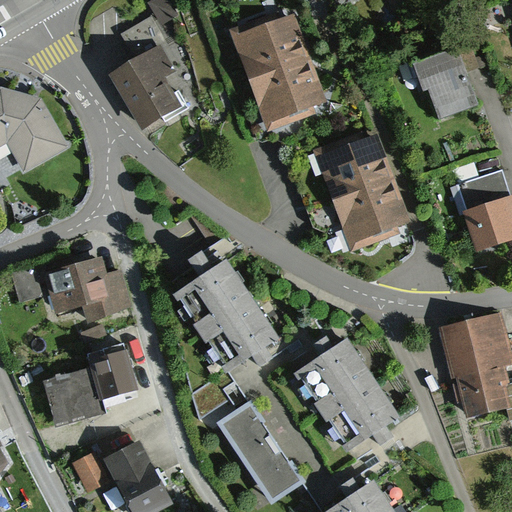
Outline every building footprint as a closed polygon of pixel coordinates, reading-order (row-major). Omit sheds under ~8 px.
[(233,34),(248,79),(308,58),(293,13),(233,34)] [(450,50),(410,66),(431,117),(470,101),(450,50)] [(156,53),(112,80),(141,128),(186,101),(156,53)] [(248,79),(264,124),(324,103),(308,58),(248,79)] [(0,92),(0,148),(6,145),(21,173),(66,147),(39,103),(0,92)] [(315,159),(330,203),(393,181),(378,137),(315,159)] [(460,185),(468,210),(511,196),(503,171),(460,185)] [(330,203),(346,247),(409,225),(393,181),(330,203)] [(468,210),(463,212),(476,252),(511,240),(511,196),(468,210)] [(191,232),(205,240),(214,226),(200,218),(191,232)] [(89,328),(107,322),(134,306),(122,269),(108,273),(103,257),(44,277),(58,318),(83,310),(89,328)] [(173,295),(197,334),(247,303),(223,264),(173,295)] [(39,269),(19,277),(27,300),(48,293),(39,269)] [(197,334),(221,373),(271,342),(247,303),(197,334)] [(503,313),(439,329),(452,379),(459,377),(469,417),(506,408),(509,407),(504,386),(511,384),(507,368),(511,366),(511,348),(503,313)] [(91,374),(47,386),(59,428),(106,415),(103,405),(138,395),(124,344),(86,355),(91,374)] [(296,376),(320,414),(371,383),(347,344),(296,376)] [(320,414),(344,453),(395,421),(371,383),(320,414)] [(202,417),(232,407),(227,392),(197,402),(202,417)] [(249,407),(218,428),(273,508),(304,487),(249,407)] [(104,459),(130,511),(166,511),(176,507),(143,440),(104,459)] [(0,448),(0,476),(11,471),(0,448)] [(95,456),(73,467),(88,496),(110,485),(95,456)] [(336,511),(396,511),(375,483),(336,511)]
